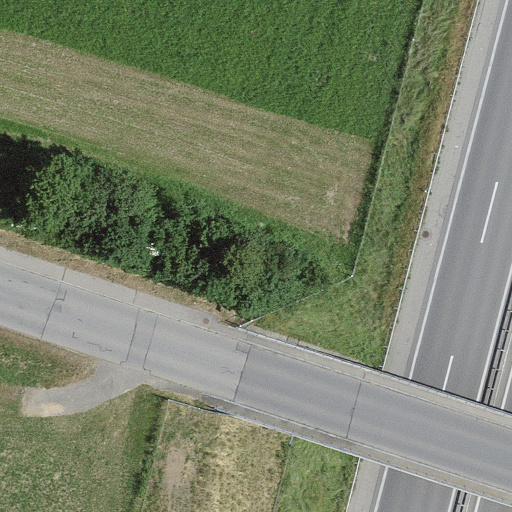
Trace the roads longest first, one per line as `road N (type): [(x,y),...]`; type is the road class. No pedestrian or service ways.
road 1 (unclassified): [(511,460),(0,290)]
road 2 (motorway): [(511,119),(410,511)]
